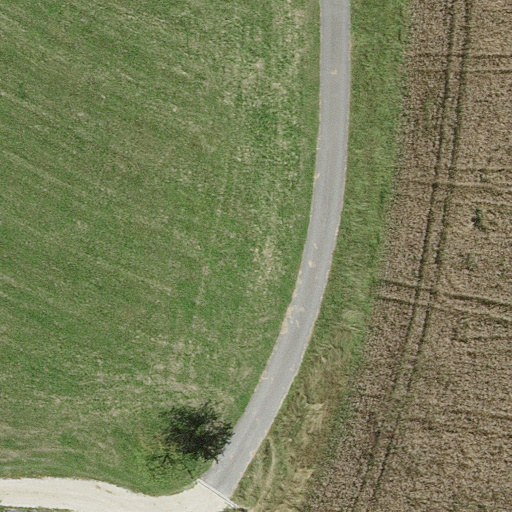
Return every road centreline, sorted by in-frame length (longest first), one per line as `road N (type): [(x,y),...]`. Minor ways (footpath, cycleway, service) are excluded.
road 1 (track): [(201,511),(257,425),(299,334),(327,226),(339,121),(339,0)]
road 2 (track): [(0,498),(29,495),(129,511)]
